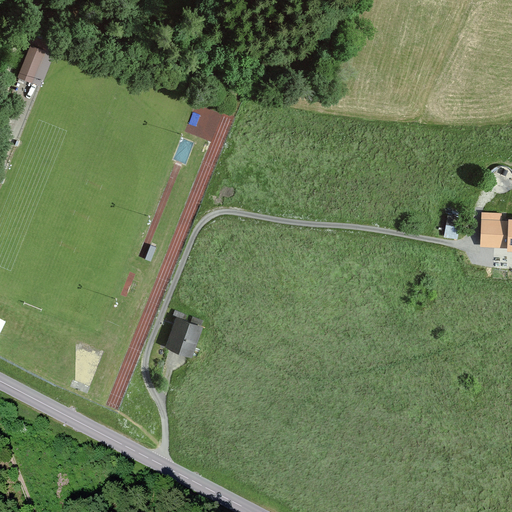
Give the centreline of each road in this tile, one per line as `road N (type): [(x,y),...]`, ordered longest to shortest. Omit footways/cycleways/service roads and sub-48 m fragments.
road 1 (tertiary): [(0,381),(252,511)]
road 2 (track): [(0,161),(8,78),(35,0)]
